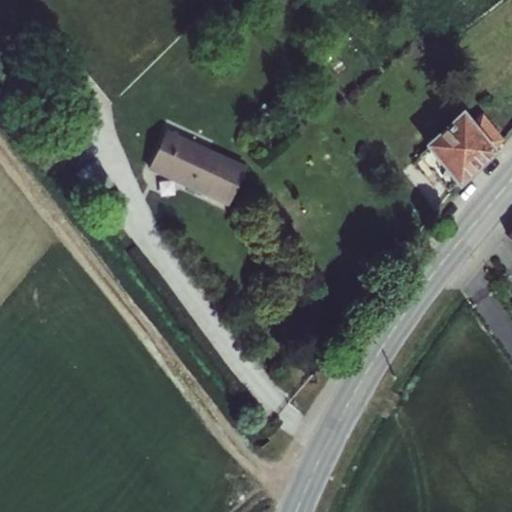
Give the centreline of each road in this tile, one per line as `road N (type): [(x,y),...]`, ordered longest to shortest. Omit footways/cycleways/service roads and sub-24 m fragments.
road 1 (track): [(296,505),(237,445),(0,141)]
road 2 (tertiary): [(511,177),(398,320),(294,511)]
